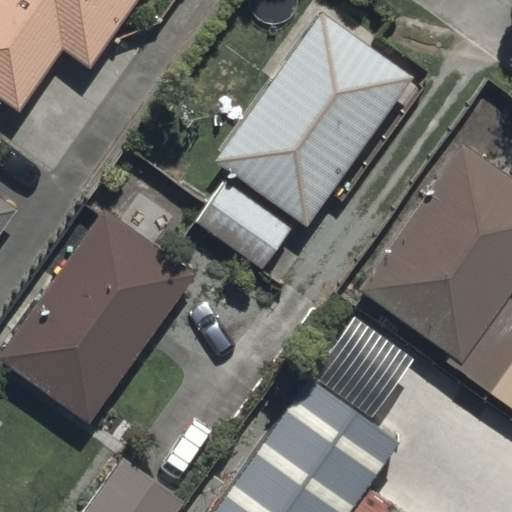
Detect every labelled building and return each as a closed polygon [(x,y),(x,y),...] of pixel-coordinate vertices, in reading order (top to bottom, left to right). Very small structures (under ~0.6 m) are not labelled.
[(0,0),(0,85),(14,95),(58,34),(84,52),(120,0),(0,0)] [(403,64),(313,0),(312,0),(210,143),(300,207),(403,64)] [(511,287),(504,281),(511,270),(511,168),(460,131),(354,279),(454,350),(511,391),(511,287)] [(511,135),(497,157),(511,167),(511,135)] [(255,260),(289,213),(225,168),(192,215),(255,260)] [(0,215),(17,191),(0,178),(0,215)] [(0,354),(79,411),(188,260),(101,197),(0,337),(0,354)] [(309,354),(194,511),(331,511),(399,418),(309,354)] [(118,446),(70,511),(163,511),(180,490),(118,446)] [(348,511),(421,511),(373,477),(348,511)]
